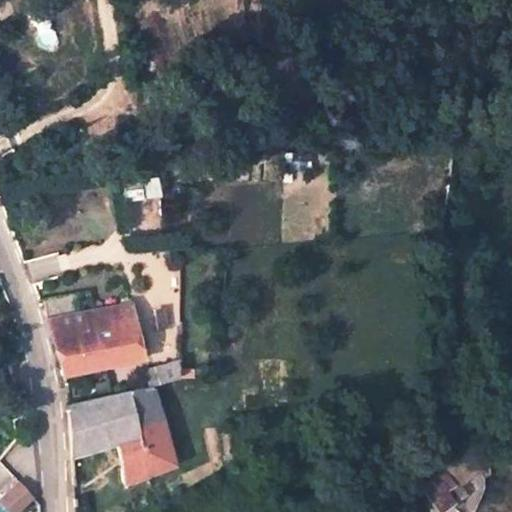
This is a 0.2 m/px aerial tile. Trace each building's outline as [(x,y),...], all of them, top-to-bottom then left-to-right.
[(50,21),(36,24),(46,58),(65,53),(61,41),(56,42),(50,21)] [(102,365),(93,312),(76,315),(72,295),(39,300),(43,321),(58,376),(103,366),(102,365)] [(138,359),(129,305),(93,312),(102,365),(103,366),(138,359)] [(162,365),(139,370),(144,386),(151,385),(166,381),(162,365)] [(68,459),(113,440),(123,483),(167,464),(151,385),(144,386),(108,394),(63,405),(68,459)] [(416,488),(433,511),(437,511),(463,494),(458,486),(478,472),(464,453),(416,488)] [(22,511),(32,501),(17,489),(0,508),(4,511),(22,511)]
